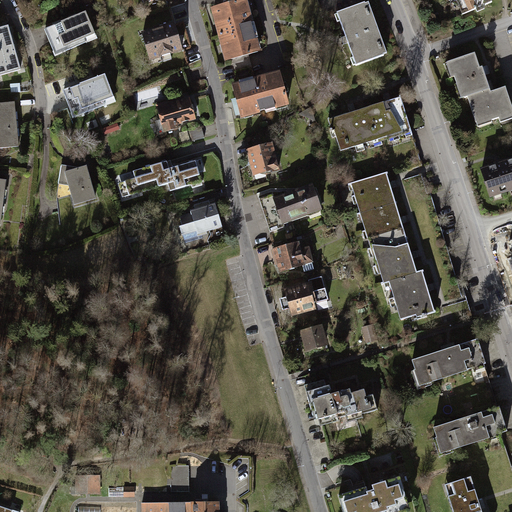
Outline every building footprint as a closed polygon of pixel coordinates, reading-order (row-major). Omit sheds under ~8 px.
[(491,0),(460,0),(466,14),(492,2),(491,0)] [(244,1),(213,9),(218,26),(217,26),(222,45),(223,45),(227,60),(258,52),(255,41),(256,41),(251,22),(250,23),(244,1)] [(365,3),(337,14),(345,37),(356,66),(384,56),(377,38),(381,37),(374,18),(371,20),(365,3)] [(86,12),(44,30),(54,52),(64,48),(65,51),(87,42),(86,39),(95,35),(86,12)] [(174,25),(143,34),(150,59),(181,50),(174,25)] [(8,26),(0,28),(0,75),(20,70),(8,26)] [(475,53),(449,62),(457,84),(460,84),(465,98),(468,97),(490,90),(485,75),(487,75),(485,70),(484,67),(480,68),(475,53)] [(280,74),(233,86),(241,116),(288,104),(280,74)] [(105,76),(64,92),(74,117),(114,101),(105,76)] [(490,90),(468,97),(476,122),(490,118),(491,120),(511,113),(511,108),(505,88),(491,93),(490,90)] [(0,89),(0,104),(12,103),(10,89),(0,89)] [(142,101),(155,97),(153,89),(140,93),(142,101)] [(400,96),(364,107),(374,141),(410,130),(400,96)] [(177,99),(156,104),(164,132),(177,129),(176,124),(195,119),(193,112),(196,112),(194,105),(191,106),(189,99),(178,102),(177,99)] [(0,104),(0,148),(18,146),(14,103),(12,103),(0,104)] [(364,107),(328,119),(332,132),(334,131),(341,151),(374,141),(364,107)] [(73,124),(68,108),(52,114),(58,129),(73,124)] [(179,134),(182,144),(204,138),(201,127),(179,134)] [(271,144),(247,151),(254,175),(265,172),(265,174),(278,171),(271,144)] [(511,159),(499,164),(481,170),(490,197),(511,189),(511,159)] [(167,161),(133,172),(135,178),(121,183),(125,197),(168,184),(170,192),(202,182),(199,172),(201,172),(198,160),(169,169),(167,161)] [(86,167),(79,169),(61,166),(58,184),(69,186),(74,205),(95,199),(86,167)] [(354,183),(363,213),(396,203),(391,186),(387,173),(354,183)] [(275,200),(273,193),(258,199),(270,232),(285,227),(283,222),(320,209),(312,186),(296,191),(297,192),(275,200)] [(363,213),(374,248),(407,238),(402,221),(396,203),(363,213)] [(207,231),(210,231),(222,227),(215,204),(208,206),(208,204),(202,206),(196,207),(197,209),(191,211),(191,213),(180,217),(182,226),(180,227),(184,241),(208,234),(207,231)] [(374,248),(385,284),(390,282),(418,273),(418,272),(413,256),(407,238),(374,248)] [(298,243),(274,249),(280,272),(303,266),(304,272),(314,270),(308,248),(300,250),(298,243)] [(390,282),(402,320),(434,310),(427,289),(422,271),(418,272),(418,273),(390,282)] [(310,284),(285,290),(287,297),(279,299),(283,311),(290,309),(292,315),(315,309),(313,303),(315,303),(315,304),(328,300),(322,276),(309,280),(310,284)] [(320,327),(303,332),(307,348),(325,343),(320,327)] [(449,349),(410,361),(418,389),(485,369),(476,341),(449,349)] [(329,384),(305,391),(317,430),(379,411),(375,397),(367,399),(365,392),(353,396),(351,392),(333,397),(329,384)] [(498,409),(431,430),(440,457),(506,437),(498,409)] [(188,466),(172,466),(172,491),(189,490),(188,466)] [(402,472),(336,493),(341,511),(372,511),(411,500),(402,472)] [(72,475),(72,495),(100,495),(100,475),(72,475)] [(481,511),(472,480),(445,488),(452,511),(481,511)] [(109,487),(109,496),(135,497),(135,488),(109,487)] [(219,511),(220,502),(142,503),(142,511),(219,511)]
